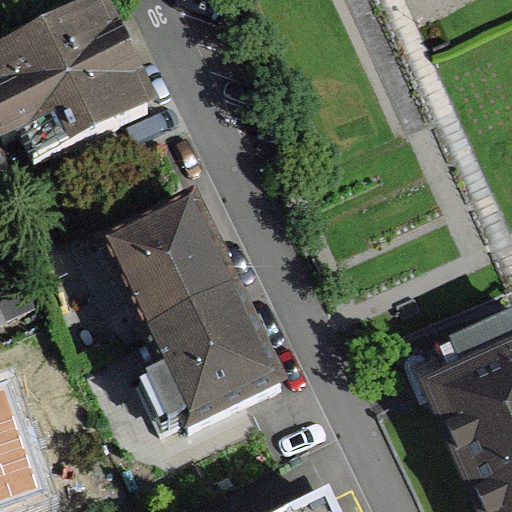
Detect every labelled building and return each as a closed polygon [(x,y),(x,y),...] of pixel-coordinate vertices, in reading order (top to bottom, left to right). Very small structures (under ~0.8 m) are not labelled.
[(97,19),(0,65),(0,157),(16,150),(30,179),(147,123),(97,19)] [(91,259),(133,353),(237,306),(195,212),(91,259)] [(133,353),(176,447),(280,400),(237,306),(133,353)] [(511,511),(511,358),(421,397),(470,511),(511,511)] [(0,507),(48,491),(9,380),(0,383),(0,507)]
